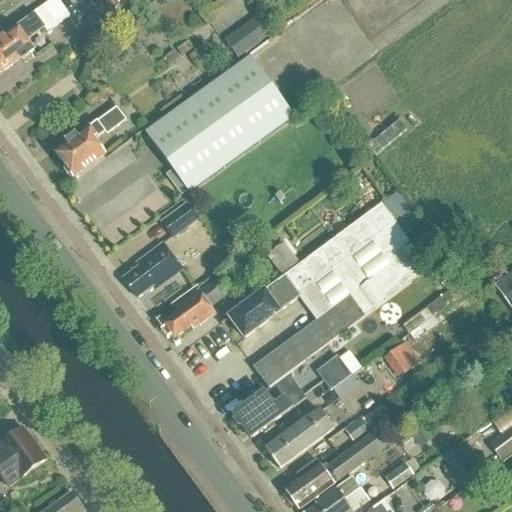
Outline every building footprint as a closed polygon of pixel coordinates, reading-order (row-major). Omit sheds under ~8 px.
[(27,43),(45,30),(48,33),(71,16),(58,0),(52,0),(34,14),(35,15),(0,40),(0,75),(1,76),(19,63),(22,63),(35,54),(27,43)] [(75,0),(64,0),(61,2),(67,10),(77,2),(75,0)] [(104,10),(110,0),(90,0),(90,1),(104,10)] [(256,18),(224,42),(238,61),(270,37),(256,18)] [(251,59),(145,135),(189,195),(294,119),(251,59)] [(71,178),(73,181),(106,158),(95,143),(105,135),(107,137),(126,123),(116,109),(89,129),(89,128),(76,137),(75,136),(65,144),(66,146),(54,155),(64,168),(61,170),(68,180),(71,178)] [(377,148),(384,158),(410,139),(402,129),(377,148)] [(172,241),(198,222),(186,205),(160,224),(172,241)] [(252,369),(268,391),(288,376),(430,271),(382,206),(367,217),(229,319),(244,340),(301,299),(299,296),(329,273),(348,298),(252,369)] [(153,289),(155,292),(183,272),(163,246),(136,266),(138,270),(123,281),(138,301),(153,289)] [(298,264),(284,246),(267,258),(281,277),(298,264)] [(511,315),(511,314),(511,275),(492,289),(511,315)] [(210,309),(234,293),(222,277),(177,310),(179,313),(166,323),(168,326),(166,327),(173,338),(175,336),(178,339),(191,330),(193,333),(215,316),(210,309)] [(436,318),(455,304),(447,293),(402,326),(413,342),(440,323),(436,318)] [(420,364),(406,345),(397,352),(411,371),(420,364)] [(316,374),(331,393),(352,377),(337,358),(316,374)] [(306,401),(288,376),(268,391),(232,417),(234,420),(234,423),(238,429),(242,429),(251,442),(306,401)] [(390,399),(398,393),(393,387),(385,393),(390,399)] [(499,434),(511,425),(511,410),(492,424),(499,434)] [(280,472),(335,432),(320,412),(265,452),(280,472)] [(368,432),(360,422),(345,434),(353,444),(368,432)] [(511,429),(488,446),(500,463),(511,454),(511,429)] [(0,476),(9,489),(20,481),(47,461),(24,430),(0,447),(0,476)] [(299,511),(300,511),(334,487),(334,486),(338,483),(338,484),(384,450),(373,436),(327,469),(326,467),(322,470),(316,462),(298,476),(296,482),(284,491),(299,511)] [(416,451),(422,446),(415,436),(408,441),(416,451)] [(464,491),(477,481),(455,451),(443,460),(449,470),(464,491)] [(392,492),(413,477),(404,465),(384,480),(392,492)] [(350,511),(344,502),(360,490),(352,479),(315,506),(316,508),(310,511),(350,511)] [(84,511),(72,495),(48,511),(84,511)] [(390,511),(384,502),(370,511),(390,511)]
